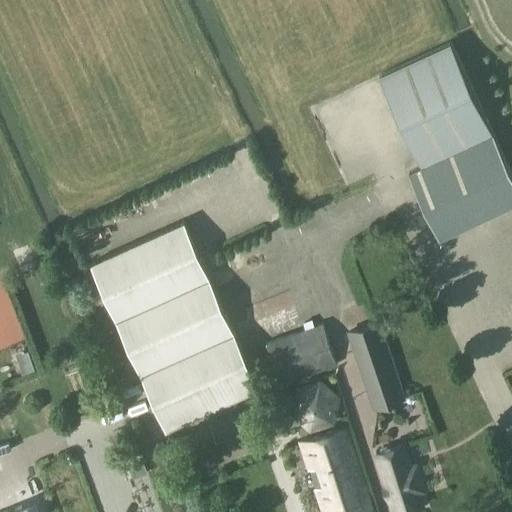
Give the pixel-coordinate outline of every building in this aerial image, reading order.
[(450,39),(379,72),(422,163),(493,130),(450,39)] [(441,237),(486,217),(511,204),(511,168),(494,132),(410,171),(441,237)] [(185,220),(93,261),(168,428),(260,386),(185,220)] [(351,330),(376,406),(404,397),(379,321),(351,330)] [(324,322),(267,341),(281,383),(338,363),(324,322)] [(339,396),(321,380),(298,387),(293,412),(311,427),(334,419),(339,396)] [(214,424),(225,451),(256,439),(245,411),(214,424)] [(374,511),(346,424),(301,439),(325,511),(374,511)] [(404,443),(377,452),(396,511),(423,502),(418,488),(424,487),(416,462),(410,463),(404,443)] [(42,511),(36,497),(0,510),(0,511),(42,511)]
